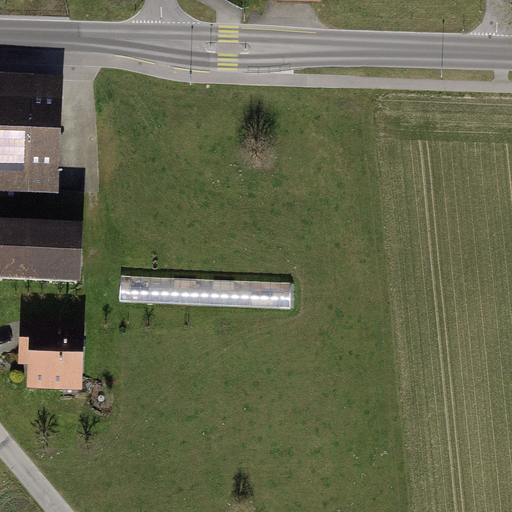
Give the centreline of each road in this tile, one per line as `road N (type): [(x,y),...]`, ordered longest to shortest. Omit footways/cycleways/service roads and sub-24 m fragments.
road 1 (tertiary): [(496,56),(166,49)]
road 2 (tertiary): [(166,49),(0,41)]
